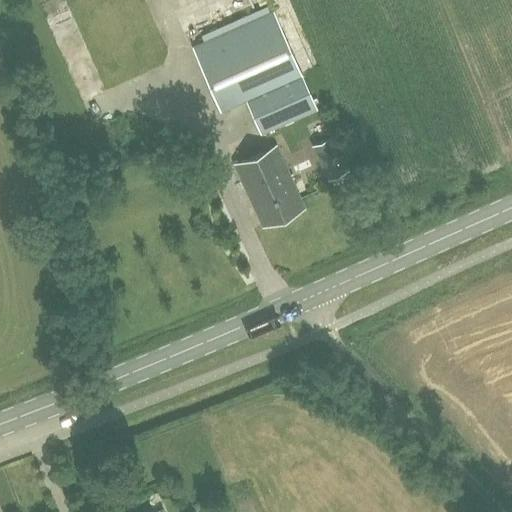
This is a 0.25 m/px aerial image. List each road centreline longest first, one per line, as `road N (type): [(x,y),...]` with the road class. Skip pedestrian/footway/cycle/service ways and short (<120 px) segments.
road 1 (secondary): [(511,206),(0,423)]
road 2 (track): [(500,511),(296,301)]
